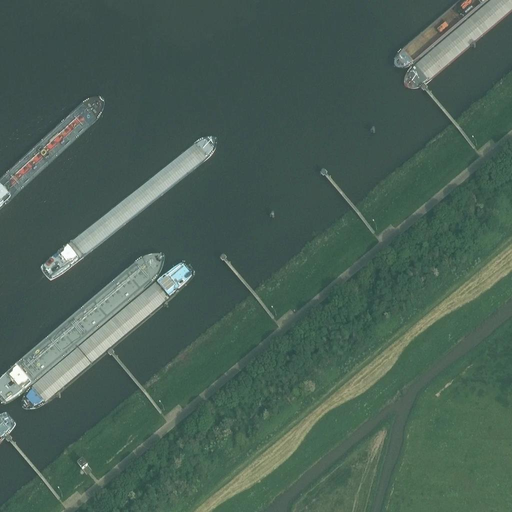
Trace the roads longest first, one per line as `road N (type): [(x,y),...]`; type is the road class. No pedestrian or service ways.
road 1 (unclassified): [(68,511),(511,136)]
road 2 (track): [(511,224),(173,511)]
